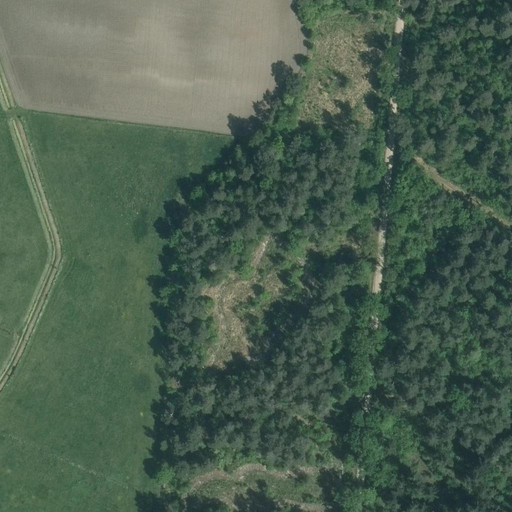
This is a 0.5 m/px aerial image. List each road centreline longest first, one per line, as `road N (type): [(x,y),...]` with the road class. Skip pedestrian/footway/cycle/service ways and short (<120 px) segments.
road 1 (track): [(403,0),(360,511)]
road 2 (track): [(370,384),(511,474)]
road 3 (track): [(390,148),(511,221)]
